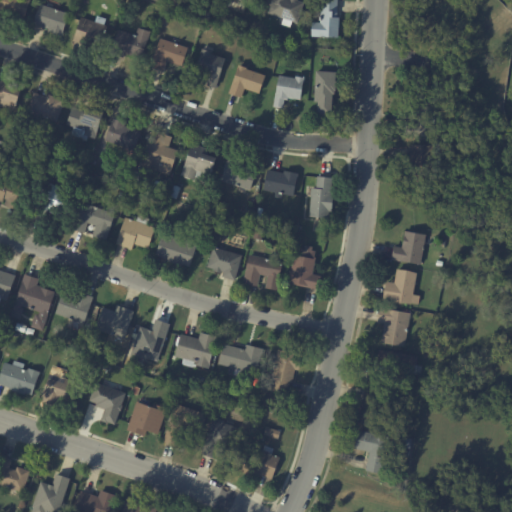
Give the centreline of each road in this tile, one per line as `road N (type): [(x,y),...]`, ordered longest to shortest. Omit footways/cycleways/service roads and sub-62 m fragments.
road 1 (residential): [(288,511),(318,425),(359,230),(374,0)]
road 2 (residential): [(0,46),(256,134),(367,144)]
road 3 (residential): [(0,234),(191,300),(337,332)]
road 4 (residential): [(246,511),(0,421)]
